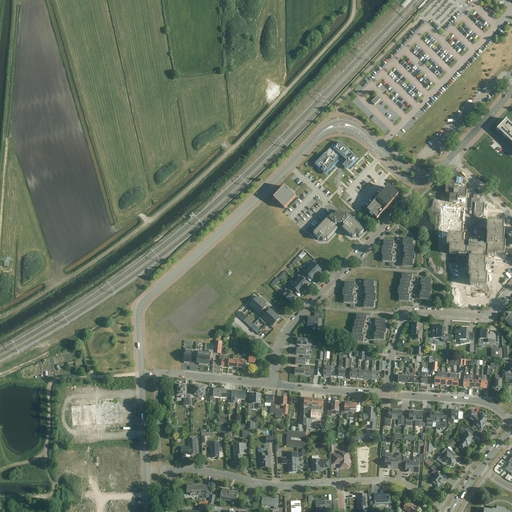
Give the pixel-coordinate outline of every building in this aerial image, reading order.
[(371,102),(375,105),(381,99),(378,96),(371,102)] [(511,124),(510,122),(507,120),(502,126),(502,125),(499,129),(497,130),(499,132),(511,144),(511,124)] [(347,170),(351,166),(358,159),(340,143),(336,147),(333,145),(321,158),(319,160),(315,165),(319,169),(321,167),(324,169),(322,171),(326,175),(330,171),(336,164),(338,162),(336,160),(338,158),(340,156),(347,162),(343,166),(344,167),(347,170)] [(459,197),(459,198),(466,199),(467,190),(460,190),(460,191),(454,191),(455,183),(454,183),(454,182),(446,181),(446,194),(451,194),(451,195),(450,195),(449,202),(458,203),(458,197),(459,197)] [(296,197),(293,195),(292,193),(285,187),(274,199),(285,209),(296,197)] [(377,219),(398,197),(394,194),(388,188),(368,210),(371,214),(370,215),(373,218),(374,216),(377,219)] [(478,199),(475,199),(476,196),(475,194),(473,196),(473,199),(472,199),(471,209),(475,209),(475,213),(474,212),(473,215),(478,219),(482,215),(482,214),(484,214),(485,204),(478,204),(478,199)] [(504,259),(504,254),(505,254),(506,242),(504,242),(504,241),(504,238),(505,230),(504,230),(504,222),(498,222),(498,219),(497,218),(496,218),(495,218),(495,219),(495,214),(492,214),(492,211),(489,211),(489,208),(485,208),(485,215),(488,215),(488,218),(491,218),(491,221),(488,221),(487,234),(488,234),(487,247),(484,246),(481,245),(481,246),(480,246),(480,242),(479,242),(478,246),(478,245),(469,245),(468,245),(468,243),(464,243),(465,235),(458,235),(458,232),(458,231),(457,231),(456,231),(455,231),(455,232),(455,235),(448,234),(447,246),(450,247),(449,254),(459,255),(458,256),(467,257),(467,254),(471,255),(471,257),(470,257),(469,270),(470,270),(469,278),(471,278),(470,286),(477,286),(477,289),(478,290),(479,290),(480,289),(480,286),(487,287),(488,274),(486,274),(487,266),(485,266),(485,259),(484,258),(484,256),(487,256),(495,257),(495,258),(504,259)] [(329,217),(313,233),(314,236),(317,239),(318,241),(319,240),(321,239),(323,241),(325,241),(327,239),(327,240),(338,229),(336,227),(336,226),(337,224),(338,226),(339,228),(341,228),(341,225),(342,224),(343,225),(344,227),(342,229),(350,237),(351,236),(352,237),(355,237),(357,235),(359,237),(360,237),(361,235),(364,231),(364,229),(349,216),(349,217),(347,215),(345,215),(344,216),(339,211),(334,217),(334,216),(331,216),(330,217),(329,217)] [(399,263),(399,267),(412,267),(413,267),(413,261),(415,261),(415,253),(414,253),(414,246),(413,246),(413,239),(403,239),(403,243),(400,243),(399,246),(404,246),(404,250),(400,249),(400,253),(405,253),(405,257),(401,256),(401,260),(403,260),(403,263),(399,263)] [(383,255),(383,262),(389,262),(396,263),(396,260),(393,259),(393,256),(395,256),(395,253),(392,252),(392,249),(397,249),(397,246),(394,246),(394,242),(384,241),(384,248),(382,248),(382,255),(383,255)] [(308,267),(318,277),(321,274),(320,273),(321,271),(317,267),(319,264),(315,260),(308,267)] [(307,266),(301,273),(306,278),(308,276),(313,280),(314,278),(315,279),(318,277),(308,267),(307,266)] [(301,273),(294,280),(295,281),(305,290),(308,287),(307,286),(308,285),(304,281),(306,278),(301,273)] [(399,295),(399,302),(413,303),(413,299),(409,299),(409,295),(412,296),(412,292),(408,292),(409,288),(414,289),(414,285),(410,285),(410,282),(415,282),(416,279),(412,278),(412,274),(402,274),(402,281),(401,280),(400,287),(399,287),(398,295),(399,295)] [(416,296),(416,299),(430,300),(430,293),(432,294),(432,286),(431,286),(431,279),(421,278),(421,282),(417,282),(417,286),(422,286),(422,289),(418,289),(418,293),(420,293),(420,296),(416,296)] [(361,305),(360,308),(374,309),(374,302),(376,302),(376,295),(375,295),(375,288),(374,288),(375,281),(365,280),(364,284),(361,284),(361,287),(365,288),(365,291),(362,291),(361,294),(366,294),(366,298),(362,298),(362,301),(364,301),(364,305),(361,305)] [(289,288),(293,292),(295,290),(300,294),(301,292),(302,293),(305,290),(295,281),(289,288)] [(344,296),(344,303),(345,303),(350,304),(357,304),(357,301),(354,301),(354,297),(356,297),(357,294),(353,294),(353,290),(358,291),(358,287),(355,287),(355,283),(345,282),(345,289),(343,289),(343,296),(344,296)] [(288,287),(281,294),(290,303),(292,304),(295,301),(294,300),(295,298),(291,294),(293,292),(289,288),(288,287)] [(252,300),(247,305),(254,311),(263,301),(260,298),(259,299),(258,298),(254,302),(252,300)] [(263,301),(254,311),(260,317),(265,313),(263,311),(267,307),(265,305),(266,304),(263,301)] [(260,317),(259,319),(266,325),(267,324),(267,323),(276,313),(273,311),(272,312),(271,310),(267,314),(265,313),(260,317)] [(241,312),(237,315),(244,322),(247,318),(241,312)] [(324,313),(320,312),(320,319),(309,318),(308,326),(305,326),(304,333),(311,333),(311,327),(322,328),(322,319),(324,319),(324,313)] [(165,313),(152,313),(152,348),(152,354),(166,354),(167,354),(166,313),(165,313)] [(276,313),(267,323),(267,324),(274,330),(278,325),(276,323),(280,319),(278,317),(279,316),(276,313)] [(354,335),(354,340),(353,342),(367,343),(367,340),(364,340),(364,336),(366,336),(366,333),(363,333),(363,329),(368,330),(368,326),(365,326),(365,323),(370,323),(370,319),(367,319),(367,315),(357,314),(356,321),(355,321),(355,328),(353,328),(353,335),(354,335)] [(254,324),(247,318),(244,322),(251,328),(254,324)] [(371,340),(373,340),(379,341),(384,341),(385,334),(386,334),(387,327),(385,327),(386,320),(376,319),(375,323),(372,323),(372,326),(377,327),(376,330),(373,330),(373,333),(375,334),(374,337),(371,337),(371,340)] [(260,330),(254,324),(251,328),(257,333),(260,330)] [(415,335),(414,339),(422,340),(423,325),(412,324),(411,335),(415,335)] [(444,340),(444,342),(451,343),(451,335),(445,335),(445,332),(446,328),(443,328),(443,326),(433,325),(432,338),(441,339),(441,340),(444,340)] [(456,330),(455,340),(460,340),(461,345),(470,343),(470,341),(474,341),(474,334),(469,333),(469,329),(461,328),(461,331),(456,330)] [(482,340),(482,343),(495,344),(496,333),(490,333),(490,337),(489,337),(489,330),(481,330),(480,340),(482,340)] [(304,346),(303,349),(309,350),(311,350),(311,346),(309,346),(310,341),(308,341),(308,340),(298,339),(298,340),(297,346),(304,346)] [(195,357),(195,351),(196,342),(191,342),(190,349),(186,349),(184,361),(184,364),(188,364),(189,363),(191,363),(191,357),(195,357)] [(423,345),(423,348),(416,348),(416,356),(417,356),(416,362),(422,362),(422,356),(424,356),(425,348),(426,345),(423,345)] [(303,349),(297,349),(297,355),(303,356),(303,359),(306,359),(310,360),(311,356),(309,356),(309,350),(303,349)] [(214,354),(214,351),(209,350),(209,353),(205,352),(203,366),(207,366),(207,365),(210,365),(210,359),(213,359),(214,354)] [(199,365),(203,366),(205,352),(195,351),(195,357),(198,358),(197,363),(199,364),(199,365)] [(222,366),(229,367),(229,368),(233,368),(238,368),(238,361),(239,359),(235,359),(235,361),(224,360),(224,357),(220,356),(220,360),(222,360),(222,366)] [(302,366),(302,369),(305,369),(309,370),(310,366),(306,366),(306,359),(303,359),(296,358),(296,365),(302,366)] [(238,361),(238,368),(246,369),(247,362),(245,362),(245,360),(241,359),(241,362),(238,361)] [(409,374),(409,372),(406,372),(406,374),(403,374),(402,377),(399,376),(398,383),(408,384),(409,374)] [(191,394),(187,394),(187,386),(182,386),(181,385),(179,385),(177,386),(177,399),(183,399),(183,405),(185,406),(191,406),(191,394)] [(201,396),(205,396),(206,387),(195,386),(195,395),(198,396),(198,397),(200,398),(201,397),(201,396)] [(220,398),(221,390),(214,389),(214,391),(211,391),(210,397),(211,397),(210,401),(213,402),(214,397),(220,398)] [(229,401),(230,393),(227,393),(227,391),(221,390),(220,398),(226,398),(226,401),(229,401)] [(238,400),(239,392),(233,391),(233,393),(230,393),(229,401),(232,402),(232,403),(234,403),(234,404),(235,404),(235,403),(238,404),(238,400)] [(239,392),(238,400),(245,400),(244,405),(247,405),(248,395),(245,395),(246,393),(239,392)] [(258,409),(263,409),(263,404),(261,404),(261,395),(257,395),(256,394),(254,394),(254,395),(253,395),(253,404),(258,404),(258,409)] [(276,406),(273,406),(274,402),(274,396),(267,396),(266,403),(271,404),(270,414),(276,414),(276,409),(276,406)] [(284,410),(276,409),(276,414),(276,417),(282,418),(282,415),(288,415),(289,405),(287,405),(288,398),(281,397),(281,405),(284,406),(284,410)] [(311,424),(313,400),(305,399),(304,419),(304,424),(311,424)] [(313,400),(311,424),(321,425),(321,420),(323,400),(313,400)] [(332,402),(332,406),(328,406),(328,416),(332,417),(332,411),(336,411),(336,414),(339,415),(340,409),(339,408),(339,402),(336,402),(336,401),(334,401),(333,402),(332,402)] [(345,403),(345,405),(342,405),(341,414),(344,414),(345,412),(349,412),(349,414),(347,414),(346,418),(350,418),(351,403),(349,403),(348,402),(346,402),(346,403),(345,403)] [(389,407),(389,417),(385,417),(385,424),(391,425),(391,420),(395,420),(395,410),(393,410),(393,408),(389,407)] [(376,429),(377,423),(377,422),(377,417),(375,417),(375,408),(368,408),(368,409),(367,415),(364,415),(364,420),(367,420),(367,422),(371,422),(371,429),(376,429)] [(395,410),(395,420),(398,420),(398,425),(404,426),(405,418),(401,418),(402,411),(395,410)] [(458,421),(459,411),(452,410),(452,416),(449,416),(448,423),(454,423),(454,420),(458,421)] [(416,422),(416,412),(410,411),(409,418),(406,418),(406,426),(412,426),(412,421),(416,422)] [(484,423),(487,420),(485,418),(486,416),(482,414),(479,418),(476,416),(477,415),(471,411),(466,417),(475,423),(474,424),(481,430),(486,424),(484,423)] [(416,412),(416,422),(419,422),(419,427),(425,427),(426,419),(422,419),(423,412),(416,412)] [(437,423),(437,413),(431,413),(430,420),(427,420),(427,427),(433,428),(433,423),(437,423)] [(437,413),(437,423),(440,423),(440,428),(446,429),(446,421),(443,421),(444,413),(437,413)] [(461,441),(463,443),(460,448),(464,451),(467,446),(468,447),(471,443),(470,442),(472,438),(470,436),(471,436),(469,435),(472,432),(463,425),(460,432),(462,433),(465,435),(461,441)] [(288,431),(286,446),(305,448),(306,433),(295,432),(295,428),(292,427),(291,431),(288,431)] [(341,434),(344,443),(351,441),(349,432),(341,434)] [(196,440),(195,440),(195,436),(190,437),(190,440),(189,440),(189,447),(181,448),(182,455),(190,454),(190,455),(197,455),(196,440)] [(431,453),(433,443),(426,442),(425,452),(431,453)] [(212,452),(212,458),(219,458),(218,443),(211,443),(211,452),(212,452)] [(234,445),(235,463),(243,463),(242,455),(247,455),(246,444),(234,445)] [(258,454),(259,454),(259,458),(261,458),(261,468),(258,468),(271,468),(270,458),(271,457),(271,452),(265,453),(265,454),(264,454),(263,449),(258,449),(258,454)] [(456,462),(452,458),(454,455),(452,454),(452,453),(446,449),(443,453),(446,456),(443,460),(446,462),(445,463),(447,464),(448,464),(451,466),(452,464),(454,465),(456,462)] [(391,454),(386,453),(386,450),(383,450),(383,456),(386,456),(385,468),(386,468),(386,469),(391,469),(392,459),(392,454),(391,454)] [(349,460),(350,460),(350,456),(349,457),(349,452),(340,452),(340,455),(333,455),(333,464),(340,464),(340,468),(350,468),(349,460)] [(288,453),(288,458),(282,459),(282,464),(288,464),(289,473),(297,472),(297,458),(298,458),(297,453),(288,453)] [(396,459),(392,459),(391,469),(398,469),(399,460),(402,460),(402,454),(399,454),(399,456),(396,456),(396,459)] [(413,462),(412,472),(419,473),(419,463),(419,462),(422,462),(423,455),(420,455),(420,458),(413,457),(413,462)] [(321,468),(330,468),(329,460),(325,460),(321,460),(319,460),(318,456),(312,456),(312,460),(313,472),(316,472),(316,473),(318,473),(318,472),(321,472),(321,468)] [(413,462),(409,462),(410,459),(407,459),(407,457),(404,457),(403,463),(406,463),(406,472),(406,473),(412,473),(412,472),(413,462)] [(427,459),(426,458),(423,460),(425,462),(430,467),(434,463),(428,459),(427,459)] [(440,482),(443,478),(440,476),(441,476),(439,475),(442,472),(434,465),(431,469),(434,471),(432,473),(435,476),(431,482),(438,487),(441,483),(440,482)] [(192,496),(192,494),(195,494),(195,495),(202,496),(202,498),(206,499),(207,486),(203,486),(203,487),(188,486),(187,495),(185,494),(184,498),(189,498),(189,495),(191,495),(191,496),(192,496)] [(222,489),(220,499),(237,502),(238,493),(229,491),(229,490),(222,489)] [(358,498),(358,511),(367,511),(367,494),(357,495),(357,499),(358,498)] [(374,494),(375,505),(391,504),(390,500),(391,500),(391,498),(390,498),(390,495),(378,496),(378,494),(374,494)] [(276,498),(275,499),(263,497),(262,502),(262,503),(262,505),(274,507),(274,509),(278,510),(279,499),(276,498)] [(291,511),(301,511),(301,502),(291,502),(291,511)] [(326,502),(321,502),(316,502),(317,511),(319,511),(328,511),(328,507),(325,507),(325,505),(326,505),(326,502)] [(418,511),(420,509),(407,503),(405,507),(404,507),(404,508),(403,510),(407,511),(418,511)]
